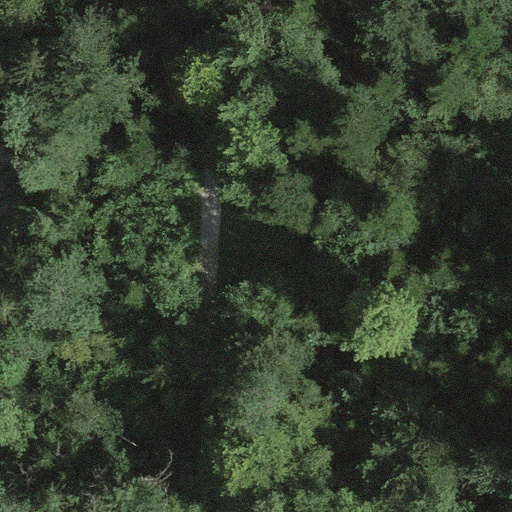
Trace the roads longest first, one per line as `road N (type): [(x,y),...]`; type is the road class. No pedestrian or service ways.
road 1 (track): [(208,351),(211,164),(224,106),(273,0)]
road 2 (track): [(209,511),(190,458),(208,351)]
